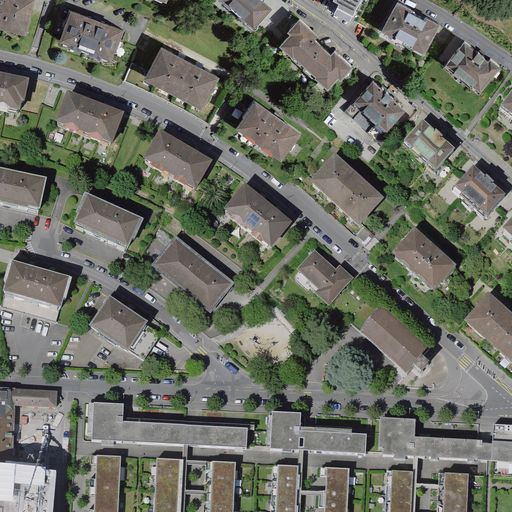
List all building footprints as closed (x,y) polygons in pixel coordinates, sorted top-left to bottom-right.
[(0,0),(0,28),(25,36),(35,1),(30,0),(0,0)] [(269,0),(227,0),(253,23),(272,2),(269,0)] [(327,0),(332,2),(330,7),(327,11),(353,24),(366,0),(327,0)] [(400,0),(399,0),(383,32),(425,55),(443,23),(400,0)] [(58,37),(110,56),(122,24),(69,6),(58,37)] [(297,37),(284,51),(327,89),(340,76),(343,79),(354,67),(345,59),(337,51),(334,54),(316,38),(319,34),(311,26),(305,21),(293,34),(297,37)] [(503,67),(468,38),(447,64),(482,93),(503,67)] [(161,41),(143,74),(203,105),(220,73),(207,66),(181,52),(161,41)] [(0,76),(0,110),(21,115),(28,82),(11,78),(0,76)] [(346,111),(378,140),(405,110),(373,81),(346,111)] [(511,90),(498,107),(511,118),(511,90)] [(81,98),(65,92),(53,123),(111,145),(123,114),(110,109),(81,98)] [(256,102),(236,129),(282,162),(302,135),(256,102)] [(426,123),(406,146),(438,175),(459,152),(426,123)] [(174,141),(159,132),(142,160),(196,192),(213,163),(199,156),(174,141)] [(312,183),(362,229),(388,200),(337,155),(312,183)] [(510,196),(478,167),(456,193),(488,221),(510,196)] [(0,172),(0,207),(38,216),(45,183),(30,180),(5,174),(0,172)] [(245,186),(225,211),(273,251),(294,225),(282,216),(259,197),(245,186)] [(84,197),(71,228),(127,253),(140,221),(127,216),(101,204),(84,197)] [(511,214),(501,228),(511,237),(511,214)] [(434,290),(456,266),(417,231),(395,255),(434,290)] [(176,239),(152,269),(211,316),(235,286),(176,239)] [(296,277),(330,309),(355,282),(341,269),(338,272),(317,253),(296,277)] [(23,270),(10,266),(0,302),(0,308),(42,320),(58,324),(69,282),(55,278),(23,270)] [(511,315),(490,296),(467,321),(471,324),(511,361),(511,315)] [(90,329),(142,363),(160,335),(107,302),(90,329)] [(432,352),(386,309),(362,335),(409,378),(418,369),(426,376),(434,367),(425,359),(432,352)] [(511,364),(511,361),(471,324),(462,334),(505,373),(511,364)] [(57,414),(58,396),(0,393),(0,467),(13,468),(16,412),(57,414)] [(246,450),(247,429),(196,426),(194,426),(128,423),(124,423),(124,407),(89,406),(88,442),(193,447),(246,450)] [(303,417),(274,415),(272,453),(369,457),(370,437),(307,434),(302,434),(303,417)] [(414,440),(415,422),(384,421),(383,454),(388,454),(387,461),(405,462),(405,459),(480,463),(491,463),(511,464),(511,427),(495,426),(494,444),(492,443),(487,443),(481,443),(424,440),(414,440)] [(15,438),(14,456),(31,457),(31,439),(15,438)] [(119,511),(122,459),(96,458),(93,511),(119,511)] [(179,511),(182,464),(156,463),(153,511),(179,511)] [(234,511),(237,467),(213,466),(210,511),(234,511)] [(295,511),(297,468),(277,467),(275,511),(295,511)] [(50,511),(54,479),(47,479),(36,478),(37,473),(8,471),(8,476),(0,474),(0,511),(50,511)] [(346,511),(349,472),(327,471),(325,511),(346,511)] [(410,511),(412,475),(389,474),(386,511),(410,511)] [(464,511),(466,476),(443,475),(440,511),(464,511)] [(511,511),(511,479),(466,476),(464,511),(511,511)]
